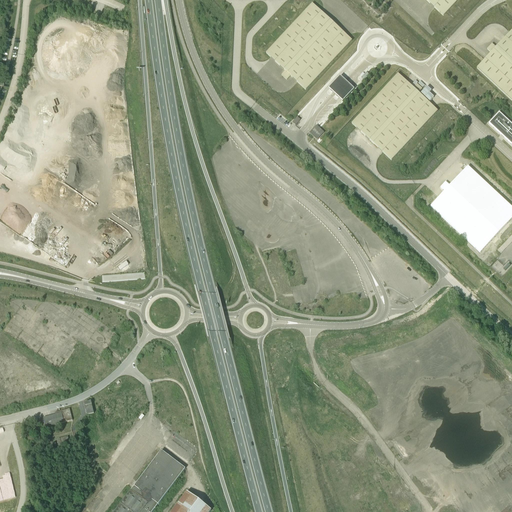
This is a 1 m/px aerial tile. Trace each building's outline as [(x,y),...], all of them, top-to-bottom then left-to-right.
[(425,0),(443,16),(458,0),(425,0)] [(306,91),(352,41),(312,4),(266,53),(286,71),(281,76),(287,81),(290,77),(306,91)] [(511,30),(496,47),(492,43),(487,49),(491,53),(477,68),(511,101),(511,30)] [(413,88),(399,76),(398,74),(352,124),(391,161),(438,111),(418,93),(422,89),(417,84),(413,88)] [(340,99),(342,101),(354,89),(351,87),(346,82),(340,76),(328,88),(335,95),(340,99)] [(504,138),(511,144),(511,124),(499,113),(489,123),(501,135),(502,134),(505,137),(504,138)] [(317,139),(323,133),(316,127),(310,133),(317,139)] [(511,218),(511,208),(468,167),(450,186),(446,182),(441,188),(445,192),(431,207),(480,253),(511,218)] [(118,268),(120,271),(128,265),(126,262),(118,268)] [(497,269),(494,272),(499,278),(503,274),(497,269)] [(0,409),(27,404),(25,394),(6,398),(0,370),(0,409)] [(87,415),(94,414),(91,402),(84,403),(87,415)] [(70,409),(58,412),(55,413),(55,415),(43,418),(46,427),(72,421),(70,409)] [(69,443),(67,437),(58,440),(59,446),(69,443)] [(209,511),(211,511),(201,503),(203,500),(199,497),(197,500),(187,492),(172,511),(152,511),(185,469),(161,451),(114,511),(209,511)] [(0,502),(16,499),(13,483),(0,486),(0,502)]
